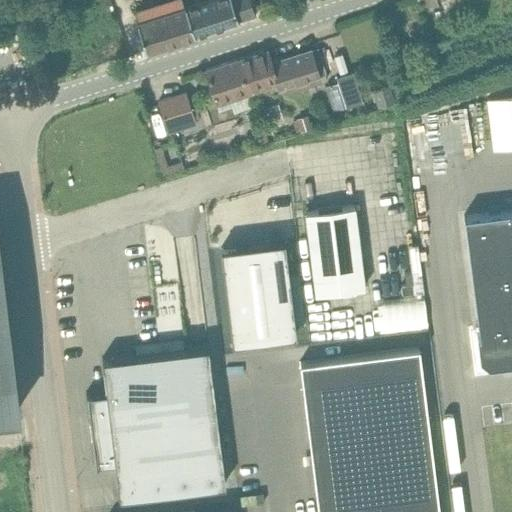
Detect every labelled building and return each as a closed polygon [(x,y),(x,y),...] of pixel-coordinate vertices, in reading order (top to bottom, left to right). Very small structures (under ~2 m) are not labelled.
[(159,0),(163,13),(185,6),(183,0),(159,0)] [(194,35),(255,15),(249,0),(202,0),(185,6),(194,35)] [(156,15),(137,21),(146,50),(194,35),(185,6),(163,13),(156,15)] [(247,92),(277,82),(271,62),(266,49),(236,59),(247,92)] [(310,49),(271,62),(277,82),(279,86),(318,73),(310,49)] [(216,102),(247,92),(236,59),(205,69),(216,102)] [(339,81),(324,86),(332,110),(347,105),(339,81)] [(390,83),(374,88),(379,106),(395,102),(390,83)] [(195,124),(193,118),(185,91),(158,100),(167,126),(169,133),(195,124)] [(365,286),(355,204),(306,210),(316,292),(365,286)] [(511,208),(463,215),(479,334),(476,335),(479,357),(488,364),(511,361),(511,208)] [(285,238),(220,246),(232,341),(297,333),(285,238)] [(0,412),(18,410),(0,265),(0,412)] [(438,511),(417,344),(298,359),(317,511),(438,511)] [(88,392),(86,392),(95,467),(97,466),(97,464),(115,462),(119,496),(225,483),(208,345),(102,358),(106,392),(88,394),(88,392)]
